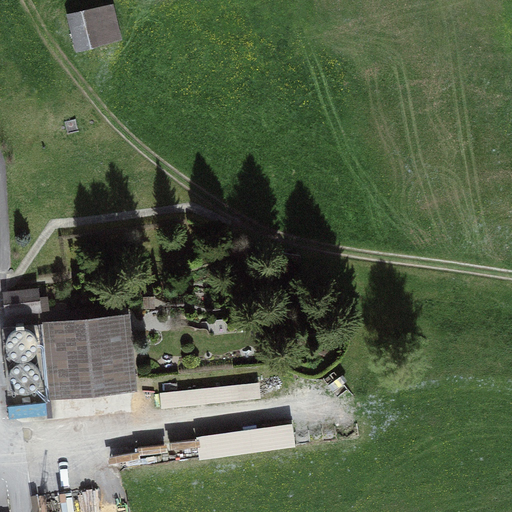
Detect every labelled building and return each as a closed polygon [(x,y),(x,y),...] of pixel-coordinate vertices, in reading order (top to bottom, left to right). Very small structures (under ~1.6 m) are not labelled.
[(78,47),(117,37),(110,7),(71,16),(78,47)] [(8,313),(39,310),(37,289),(6,293),(8,313)] [(52,394),(133,386),(126,316),(46,323),(52,394)] [(9,391),(43,388),(37,324),(24,325),(23,322),(16,323),(16,326),(2,327),(9,391)] [(260,364),(159,370),(161,402),(262,397),(260,364)] [(198,437),(201,457),(293,444),(291,425),(198,437)]
